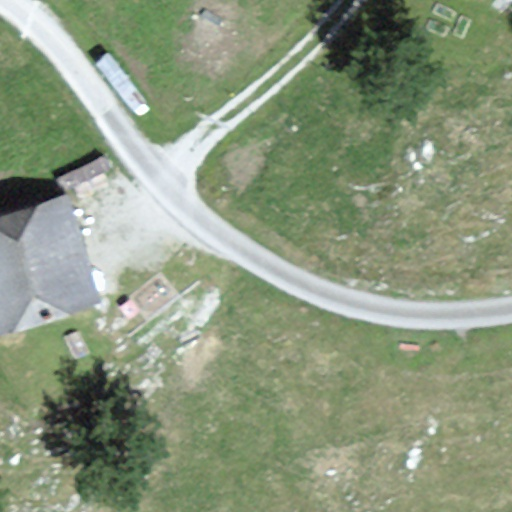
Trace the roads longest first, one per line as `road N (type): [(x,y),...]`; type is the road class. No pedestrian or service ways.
road 1 (unclassified): [(511,305),(398,314),(256,268),(159,190),(59,48)]
road 2 (track): [(159,190),(349,0)]
